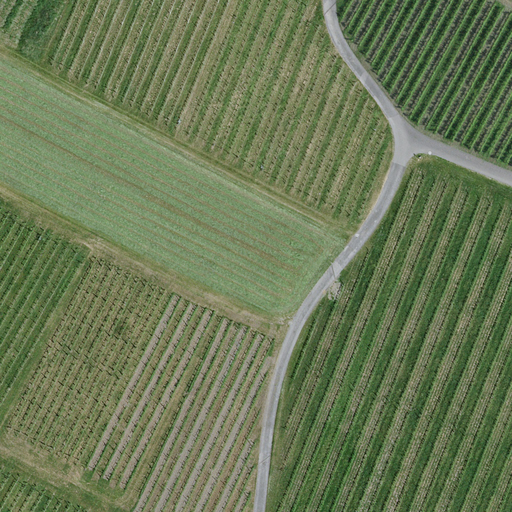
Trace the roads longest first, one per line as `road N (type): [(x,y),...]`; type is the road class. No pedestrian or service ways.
road 1 (track): [(258,511),(266,436),(291,337),(311,297),(376,217),(407,143)]
road 2 (track): [(407,143),(332,30),(330,0)]
